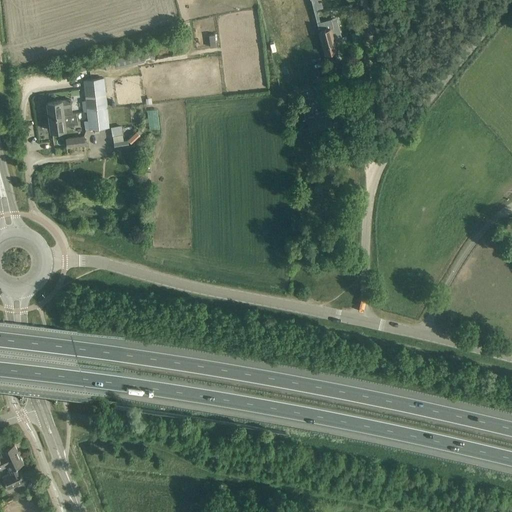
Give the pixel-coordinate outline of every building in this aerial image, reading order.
[(311,0),(314,10),(323,7),(321,2),(318,2),(317,0),(311,0)] [(331,19),(317,22),(325,53),(336,50),(334,41),(342,39),(338,25),(333,26),(332,20),(331,19)] [(143,52),(114,58),(116,67),(145,61),(143,52)] [(87,109),(107,107),(104,78),(84,81),(86,100),(87,109)] [(317,118),(308,120),(312,137),(324,134),(334,131),(329,110),(339,107),(337,98),(336,98),(335,91),(334,91),(332,83),(317,86),(319,94),(322,94),(326,110),(316,113),(317,118)] [(47,102),(49,117),(77,113),(76,113),(72,113),(72,106),(71,100),(62,101),(62,100),(47,102)] [(88,120),(85,121),(86,130),(89,129),(109,127),(107,107),(87,109),(87,111),(88,120)] [(78,124),(77,113),(49,117),(51,131),(66,129),(65,129),(74,128),(74,124),(78,124)] [(128,143),(128,139),(123,139),(121,125),(111,127),(114,146),(128,143)] [(137,130),(128,139),(131,142),(140,134),(137,130)] [(85,144),(84,136),(67,139),(68,147),(85,144)] [(143,182),(143,172),(134,172),(134,182),(143,182)] [(0,462),(19,453),(14,444),(0,450),(2,454),(0,455),(0,462)] [(0,468),(7,466),(10,472),(2,475),(5,481),(8,488),(24,481),(21,474),(19,475),(15,467),(24,463),(19,453),(0,462),(0,468)]
